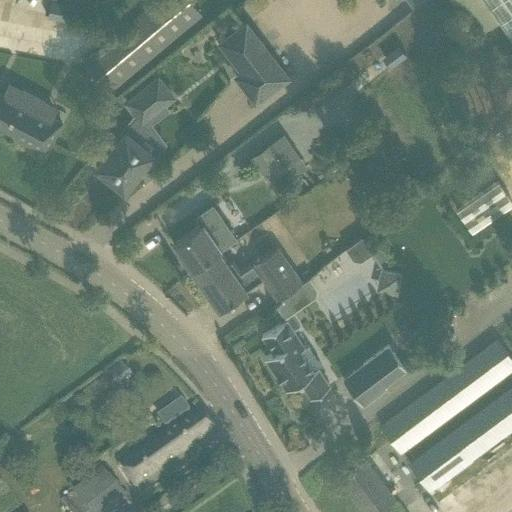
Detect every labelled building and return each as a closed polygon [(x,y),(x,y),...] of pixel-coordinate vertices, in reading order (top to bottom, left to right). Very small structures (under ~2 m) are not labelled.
[(53,0),(49,0),(47,13),(66,16),(69,3),(53,0)] [(109,93),(203,15),(190,0),(155,0),(83,61),(109,93)] [(511,0),(377,0),(379,2),(380,0),(410,0),(412,3),(416,0),(484,0),(511,39),(511,0)] [(498,19),(484,0),(461,0),(460,1),(481,31),(498,19)] [(255,101),(287,77),(245,23),(220,42),(242,71),(235,76),(255,101)] [(397,45),(385,55),(393,65),(406,55),(397,45)] [(126,102),(135,113),(117,135),(119,137),(96,166),(103,171),(100,175),(113,186),(116,182),(123,188),(141,167),(143,169),(155,155),(138,140),(148,127),(142,120),(172,96),(158,77),(126,102)] [(5,89),(0,99),(0,121),(21,133),(20,134),(52,151),(68,121),(59,116),(62,110),(51,104),(53,101),(30,89),(24,100),(5,89)] [(348,156),(336,139),(326,145),(336,160),(339,158),(341,161),(348,156)] [(292,177),(269,143),(251,155),(274,189),(292,177)] [(469,229),(511,204),(511,202),(499,181),(456,205),(469,229)] [(219,249),(219,250),(221,248),(217,243),(225,237),(223,233),(228,230),(234,238),(243,231),(230,211),(220,218),(217,213),(189,232),(173,243),(190,269),(219,249)] [(224,256),(219,250),(219,249),(190,269),(195,275),(218,308),(234,296),(263,277),(278,298),(280,297),(282,299),(304,282),(279,244),(242,269),(239,271),(231,260),(228,262),(224,256)] [(372,251),(371,252),(378,263),(386,258),(378,247),(372,251)] [(380,270),(378,281),(385,291),(396,293),(400,274),(380,270)] [(285,319),(262,334),(273,350),(265,356),(286,388),(287,387),(299,379),(311,396),(330,384),(318,366),(321,364),(308,344),(305,345),(302,341),(303,340),(294,328),(292,329),(285,319)] [(426,328),(405,327),(404,345),(425,346),(426,328)] [(511,366),(511,357),(509,354),(497,338),(381,425),(400,450),(511,366)] [(361,403),(385,385),(384,384),(406,367),(388,344),(342,378),(361,403)] [(511,386),(425,451),(409,463),(429,489),(511,426),(511,386)] [(168,431),(117,466),(127,480),(138,497),(219,440),(198,410),(192,415),(182,402),(159,418),(168,431)] [(484,511),(511,491),(511,446),(438,502),(445,511),(484,511)] [(365,459),(340,478),(365,511),(370,511),(393,496),(365,459)] [(100,472),(73,494),(76,497),(67,504),(73,511),(99,511),(120,496),(100,472)]
